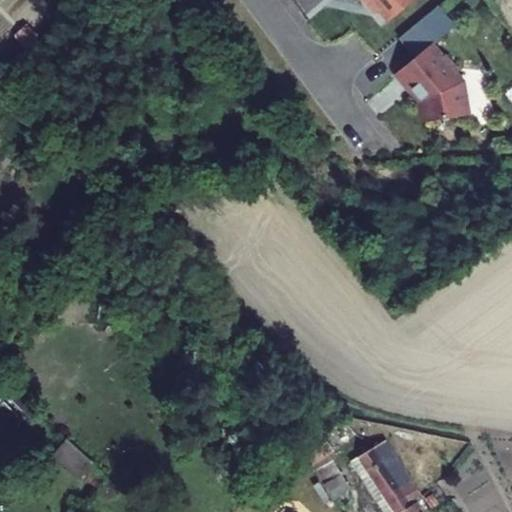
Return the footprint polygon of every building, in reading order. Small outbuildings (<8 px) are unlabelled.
[(379,0),(396,19),(419,0),(379,0)] [(437,44),(404,71),(419,89),(423,86),(430,95),(430,97),(429,99),(431,120),(474,116),(471,84),(463,75),(464,69),(454,57),(448,56),(437,44)] [(308,446),(318,459),(333,448),(339,443),(329,427),(308,446)] [(394,511),(402,511),(406,510),(424,498),(431,492),(395,437),(361,457),(394,511)] [(81,479),(93,461),(65,444),(54,462),(81,479)] [(318,459),(324,467),(339,458),(333,448),(318,459)] [(324,467),(342,495),(357,486),(339,458),(324,467)] [(424,498),(432,510),(439,505),(431,492),(424,498)] [(433,511),(432,510),(424,498),(406,510),(406,511),(433,511)]
